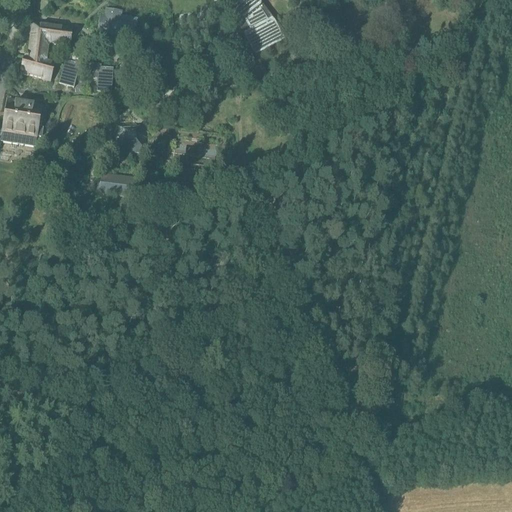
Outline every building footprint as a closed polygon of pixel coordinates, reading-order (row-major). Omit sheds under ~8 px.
[(287,37),(286,35),(257,0),(226,0),(227,0),(226,1),(226,2),(226,3),(226,4),(226,5),(254,56),(255,57),(255,58),(256,58),(257,59),(258,59),(259,59),(260,58),(284,45),(285,44),(286,43),(287,42),(287,40),(287,39),(287,38),(287,37)] [(49,2),(41,1),(40,11),(47,12),(49,2)] [(122,19),(123,14),(107,11),(106,18),(102,17),(99,33),(119,37),(119,39),(135,41),(138,21),(122,19)] [(25,59),(22,71),(21,74),(51,81),(54,66),(45,64),(49,44),(52,44),(52,46),(70,49),(72,34),(60,32),(60,30),(38,27),(37,35),(32,35),(29,58),(24,57),(24,59),(25,59)] [(66,59),(78,62),(77,64),(66,61),(59,85),(74,89),(78,76),(97,80),(97,92),(112,94),(113,70),(101,69),(102,66),(78,62),(80,56),(82,56),(83,52),(83,51),(85,39),(79,38),(78,47),(77,51),(75,50),(74,55),(68,53),(66,59)] [(42,138),(43,130),(41,127),(42,119),(40,118),(42,109),(14,104),(15,101),(9,100),(8,103),(2,143),(35,148),(37,137),(42,138)] [(147,153),(145,127),(145,122),(140,128),(136,128),(136,123),(114,124),(115,146),(119,146),(120,155),(147,153)] [(136,179),(101,175),(99,194),(133,199),(136,179)]
